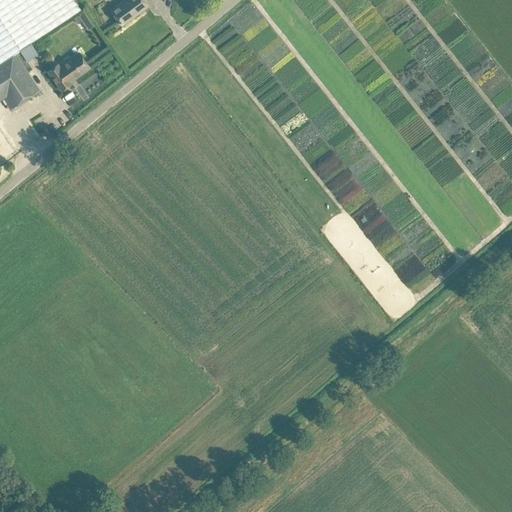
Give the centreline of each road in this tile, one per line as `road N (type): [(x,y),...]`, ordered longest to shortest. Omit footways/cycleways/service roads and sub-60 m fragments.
road 1 (track): [(200,511),(511,245)]
road 2 (unclassified): [(0,192),(234,0)]
